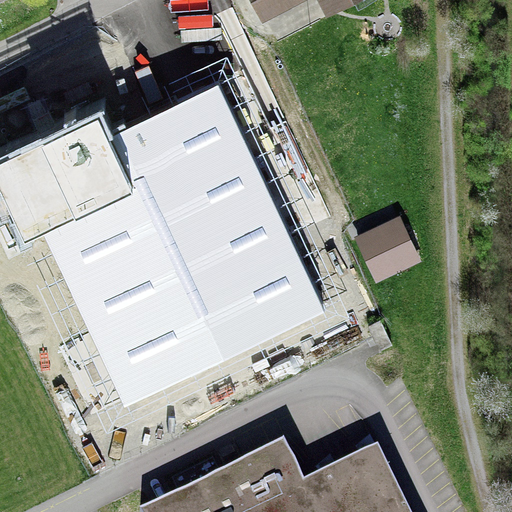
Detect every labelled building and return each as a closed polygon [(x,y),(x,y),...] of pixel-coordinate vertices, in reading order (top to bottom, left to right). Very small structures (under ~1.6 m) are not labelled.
[(245,0),(258,25),(310,1),(316,15),(347,0),(245,0)] [(63,122),(0,151),(0,181),(25,234),(43,225),(125,399),(324,305),(217,79),(75,147),(63,122)] [(398,211),(355,231),(379,281),(422,261),(398,211)] [(382,319),(365,326),(376,351),(393,344),(382,319)] [(408,511),(377,449),(305,485),(284,444),(146,511),(408,511)]
